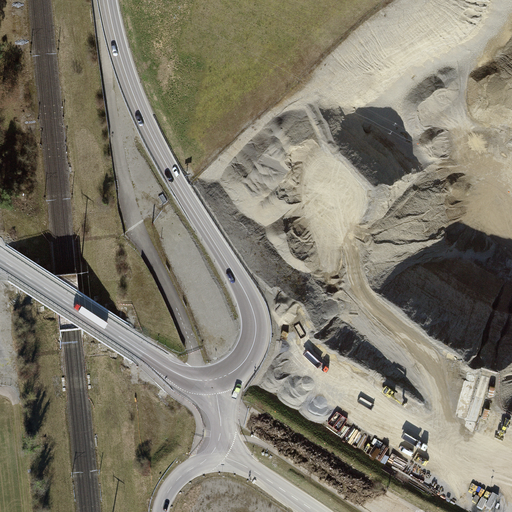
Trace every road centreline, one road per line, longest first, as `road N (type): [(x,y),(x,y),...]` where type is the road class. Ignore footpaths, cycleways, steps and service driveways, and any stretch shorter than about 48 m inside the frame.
road 1 (primary): [(214,380),(253,348),(253,308),(147,127),(108,0)]
road 2 (unclassified): [(95,0),(139,237),(214,380)]
road 3 (primary): [(214,380),(179,374),(0,257)]
road 4 (primary): [(395,511),(214,380)]
road 5 (unclassified): [(160,511),(173,482),(212,452),(316,511)]
road 6 (track): [(27,511),(16,404),(0,389)]
